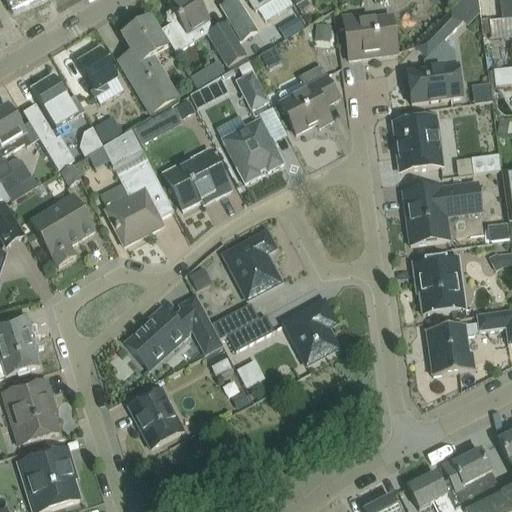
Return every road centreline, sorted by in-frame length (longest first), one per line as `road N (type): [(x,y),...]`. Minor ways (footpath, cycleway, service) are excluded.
road 1 (residential): [(374,266),(408,444)]
road 2 (residential): [(125,511),(77,358)]
road 3 (residential): [(77,358),(65,311),(119,277),(166,284)]
road 4 (residential): [(166,284),(221,236),(282,201)]
road 5 (residential): [(282,201),(325,274),(374,266)]
road 6 (unclassified): [(0,69),(115,0)]
road 7 (residential): [(408,444),(301,511)]
